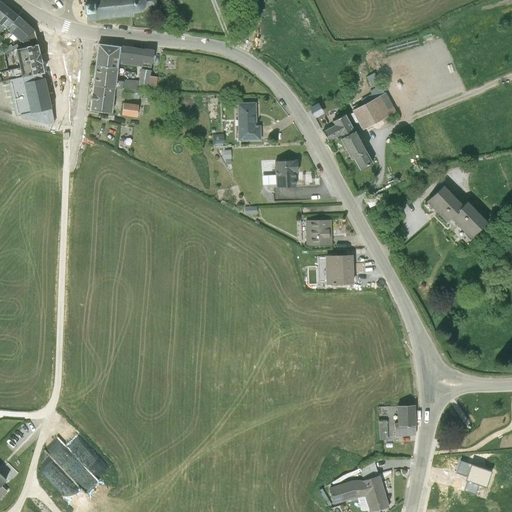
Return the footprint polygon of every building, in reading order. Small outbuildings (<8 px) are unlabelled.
[(0,0),(0,20),(8,27),(18,16),(0,0)] [(154,0),(82,0),(83,0),(82,0),(84,15),(85,14),(85,19),(131,13),(131,10),(139,9),(143,5),(155,3),(154,0)] [(33,29),(18,16),(8,27),(20,41),(22,39),(33,29)] [(36,43),(33,29),(22,39),(27,45),(36,43)] [(37,46),(36,43),(27,45),(16,48),(21,76),(43,72),(37,46)] [(95,67),(118,69),(118,65),(150,68),(152,51),(98,45),(95,67)] [(118,69),(95,67),(93,87),(114,90),(114,87),(136,90),(137,87),(148,88),(151,70),(138,69),(137,81),(116,79),(118,69)] [(371,85),(379,82),(375,70),(367,73),(371,85)] [(43,72),(21,76),(7,79),(16,112),(19,111),(28,110),(51,107),(43,72)] [(110,115),(114,90),(93,87),(89,112),(110,115)] [(384,91),(351,109),(360,128),(394,110),(384,91)] [(316,118),(326,113),(319,99),(309,104),(316,118)] [(255,124),(255,101),(235,101),(236,140),(259,139),(259,124),(255,124)] [(137,105),(122,103),(120,116),(135,118),(137,105)] [(51,123),(50,107),(19,111),(22,119),(51,123)] [(352,128),(343,112),(330,119),(332,122),(320,128),(326,140),(339,133),(340,135),(352,128)] [(340,135),(338,137),(348,157),(352,155),(364,149),(352,128),(340,135)] [(364,149),(352,155),(357,166),(370,160),(364,149)] [(295,157),(272,159),(274,186),(294,185),(293,171),(296,171),(295,157)] [(462,203),(442,183),(425,200),(444,220),(449,215),(469,236),(485,220),(465,200),(462,203)] [(328,217),(303,218),(305,243),(330,242),(328,217)] [(351,253),(323,253),(323,282),(351,282),(351,253)] [(413,403),(396,404),(396,422),(409,422),(414,422),(413,403)] [(386,437),(384,410),(377,411),(379,438),(386,437)] [(409,422),(396,422),(397,432),(409,432),(409,422)] [(377,472),(328,487),(333,503),(363,493),(368,509),(387,504),(377,472)]
